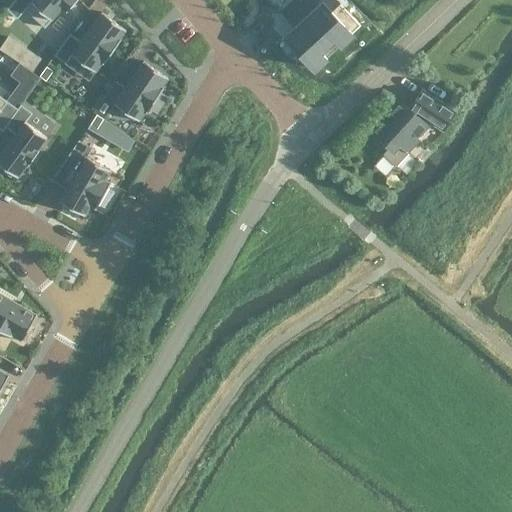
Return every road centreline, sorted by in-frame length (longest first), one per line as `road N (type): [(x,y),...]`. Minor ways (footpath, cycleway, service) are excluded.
road 1 (tertiary): [(82,511),(218,267),(315,135)]
road 2 (residential): [(111,265),(208,94),(240,60)]
road 3 (tertiary): [(315,135),(455,0)]
road 4 (residential): [(0,456),(81,319)]
road 5 (residential): [(0,204),(111,265)]
